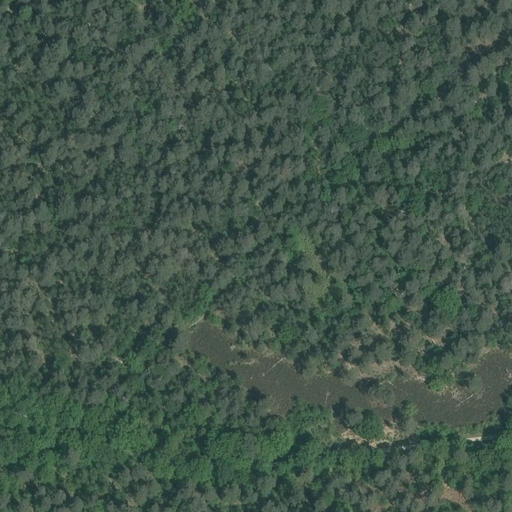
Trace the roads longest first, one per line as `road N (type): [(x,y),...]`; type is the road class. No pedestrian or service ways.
road 1 (track): [(0,475),(72,434),(457,73)]
road 2 (track): [(72,434),(183,466),(234,470),(511,434)]
